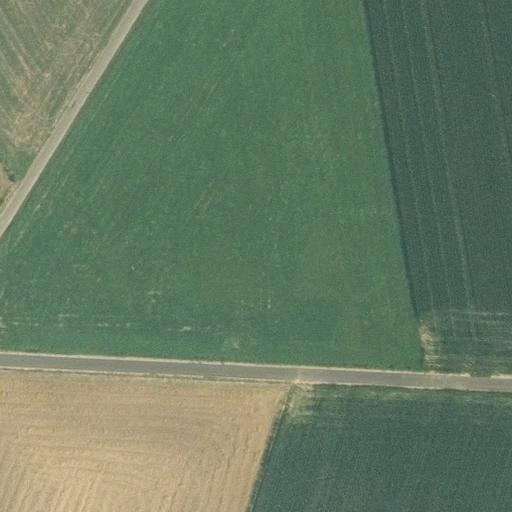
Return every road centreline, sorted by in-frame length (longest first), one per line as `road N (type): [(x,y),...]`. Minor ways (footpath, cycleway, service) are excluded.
road 1 (track): [(511,385),(0,359)]
road 2 (track): [(140,0),(0,225)]
